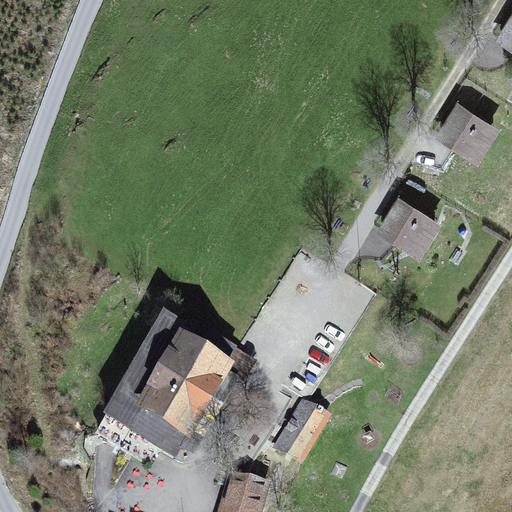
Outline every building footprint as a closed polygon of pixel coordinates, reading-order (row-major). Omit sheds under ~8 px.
[(511,13),(496,41),(511,50),(511,13)] [(478,164),(501,128),(457,101),(435,137),(457,151),(478,164)] [(419,259),(442,223),(398,196),(376,232),(396,244),(419,259)] [(231,373),(183,345),(142,413),(191,442),(231,373)] [(302,467),(331,418),(307,404),(302,400),(273,450),(302,467)] [(228,478),(218,511),(263,511),(269,489),(228,478)]
